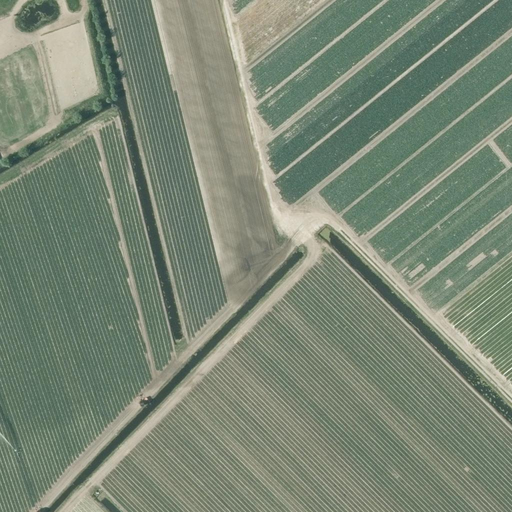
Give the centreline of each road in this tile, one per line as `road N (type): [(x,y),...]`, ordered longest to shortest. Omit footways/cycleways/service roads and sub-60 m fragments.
road 1 (track): [(40,511),(298,239),(328,218),(511,399)]
road 2 (track): [(302,243),(325,252),(511,434)]
road 3 (track): [(302,243),(271,212),(219,0)]
